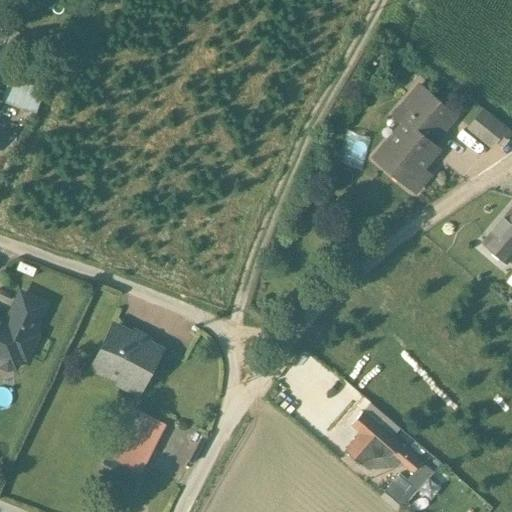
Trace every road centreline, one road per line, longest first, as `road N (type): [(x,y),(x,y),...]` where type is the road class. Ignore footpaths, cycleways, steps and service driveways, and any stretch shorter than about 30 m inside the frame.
road 1 (unclassified): [(231,339),(296,175),(380,0)]
road 2 (unclassified): [(0,249),(231,339)]
road 3 (unclassified): [(231,339),(225,433),(177,511)]
